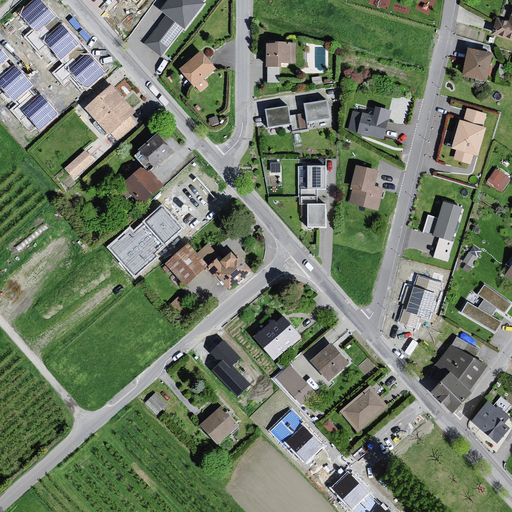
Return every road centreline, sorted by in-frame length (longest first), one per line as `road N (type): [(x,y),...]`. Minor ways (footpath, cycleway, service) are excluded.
road 1 (residential): [(362,330),(384,296),(452,0)]
road 2 (residential): [(41,464),(293,253)]
road 3 (residential): [(216,161),(73,0)]
road 4 (residential): [(216,161),(242,127),(243,0)]
road 5 (residential): [(362,330),(454,431)]
road 6 (track): [(0,325),(87,426)]
